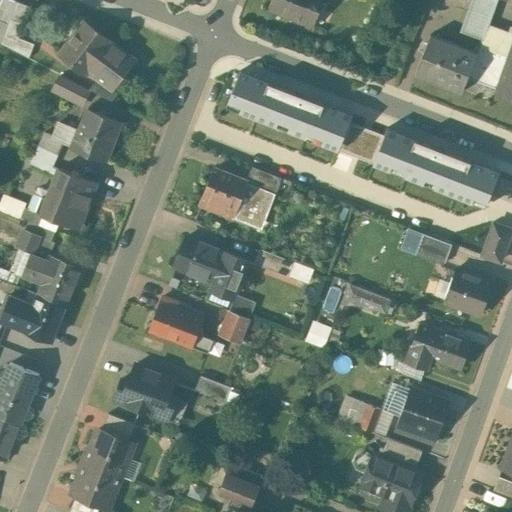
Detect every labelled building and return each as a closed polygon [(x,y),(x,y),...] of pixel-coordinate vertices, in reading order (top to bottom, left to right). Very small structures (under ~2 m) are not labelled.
[(13,0),(1,0),(0,3),(0,42),(16,1),(13,0)] [(322,0),(270,0),(268,8),(312,25),(322,0)] [(471,0),(444,0),(444,1),(468,10),(470,3),(471,0)] [(497,0),(471,0),(470,3),(493,11),(497,0)] [(35,43),(19,38),(31,7),(16,1),(0,42),(0,43),(29,58),(35,43)] [(493,11),(470,3),(468,10),(460,32),(482,40),(489,25),(493,11)] [(110,41),(83,20),(59,52),(87,73),(89,71),(112,88),(134,58),(110,41)] [(511,46),(511,33),(489,25),(482,40),(481,46),(509,57),(511,46)] [(477,53),(430,34),(414,74),(461,92),(467,78),(477,53)] [(409,47),(398,43),(389,64),(400,68),(409,47)] [(509,57),(481,46),(479,52),(477,51),(477,53),(467,78),(497,89),(509,57)] [(511,46),(509,57),(497,89),(496,90),(511,95),(511,46)] [(301,94),(244,72),(231,107),(287,129),(301,94)] [(89,90),(61,75),(53,89),(82,104),(89,90)] [(357,116),(301,94),(287,129),(343,151),(357,116)] [(120,121),(87,108),(79,129),(72,147),(72,148),(105,160),(120,121)] [(79,129),(60,121),(54,136),(64,140),(63,144),(72,147),(79,129)] [(54,136),(44,132),(38,145),(58,154),(63,144),(64,140),(54,136)] [(461,157),(413,138),(399,173),(447,192),(461,157)] [(58,154),(38,145),(30,164),(50,173),(58,154)] [(510,176),(461,157),(447,192),(496,211),(510,176)] [(281,178),(252,166),(246,181),(276,193),(281,178)] [(96,182),(59,167),(41,213),(43,214),(78,228),(96,182)] [(246,181),(213,168),(199,205),(251,225),(256,214),(266,218),(276,193),(246,181)] [(41,213),(24,207),(20,217),(28,220),(39,224),(43,214),(41,213)] [(39,224),(28,220),(24,229),(40,235),(32,252),(31,252),(31,253),(50,261),(53,255),(49,254),(55,242),(51,240),(55,231),(39,224)] [(511,230),(494,224),(483,254),(499,261),(511,230)] [(40,235),(24,229),(17,246),(31,252),(32,252),(40,235)] [(452,244),(423,233),(416,251),(444,262),(452,244)] [(227,253),(186,236),(175,265),(215,282),(216,282),(227,253)] [(293,262),(260,248),(253,264),(287,276),(293,262)] [(50,261),(31,253),(23,274),(42,282),(50,261)] [(227,253),(216,282),(215,282),(213,289),(232,296),(246,260),(227,253)] [(81,266),(53,255),(50,261),(42,282),(38,292),(66,304),(81,266)] [(492,282),(456,268),(444,300),(480,313),(492,282)] [(365,290),(349,283),(341,303),(342,303),(360,303),(365,290)] [(390,299),(365,290),(360,303),(384,313),(390,299)] [(66,304),(38,292),(34,303),(23,330),(52,340),(66,304)] [(230,307),(252,315),(257,301),(234,293),(230,307)] [(32,303),(10,295),(3,313),(14,317),(11,325),(23,330),(34,303),(33,302),(32,303)] [(202,317),(161,301),(150,330),(191,346),(195,336),(202,317)] [(230,310),(220,335),(231,340),(241,314),(230,310)] [(323,346),(332,325),(316,318),(306,339),(323,346)] [(420,323),(406,360),(425,367),(429,356),(427,356),(437,329),(420,323)] [(470,341),(437,329),(427,356),(429,356),(461,368),(470,341)] [(211,342),(195,336),(191,346),(207,352),(211,342)] [(39,373),(10,362),(2,383),(0,388),(0,414),(19,422),(39,373)] [(173,379),(137,364),(124,397),(160,411),(173,379)] [(230,387),(200,375),(194,390),(224,402),(230,387)] [(448,402),(410,389),(399,420),(436,434),(448,402)] [(359,400),(346,395),(338,417),(350,422),(359,400)] [(381,409),(359,400),(350,422),(373,431),(381,409)] [(134,423),(108,413),(101,430),(128,440),(134,423)] [(0,414),(0,456),(5,459),(19,422),(0,414)] [(436,434),(399,420),(395,428),(434,442),(436,434)] [(101,430),(97,428),(84,461),(120,475),(133,443),(128,440),(101,430)] [(511,434),(500,468),(511,471),(511,434)] [(422,450),(388,437),(384,448),(380,447),(377,454),(414,469),(422,450)] [(363,451),(357,454),(355,460),(357,466),(367,469),(372,455),(363,451)] [(377,454),(373,453),(372,455),(367,469),(361,484),(385,494),(380,507),(393,511),(406,511),(422,472),(414,469),(377,454)] [(120,475),(84,461),(72,493),(76,494),(100,504),(107,507),(120,475)] [(262,474),(232,462),(227,473),(257,485),(262,474)] [(257,485),(227,473),(221,489),(251,501),(257,485)] [(511,481),(498,476),(493,490),(511,497),(511,481)] [(96,511),(100,504),(76,494),(69,511),(70,511),(96,511)]
